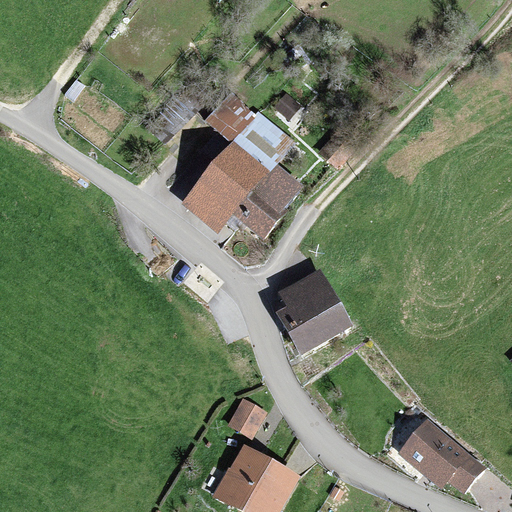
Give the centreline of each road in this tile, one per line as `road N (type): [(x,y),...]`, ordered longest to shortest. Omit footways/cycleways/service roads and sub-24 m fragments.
road 1 (unclassified): [(0,113),(224,265),(254,301),(285,388),(311,429),(345,464),(450,511)]
road 2 (track): [(254,301),(317,208),(511,2)]
road 3 (track): [(118,0),(31,130)]
